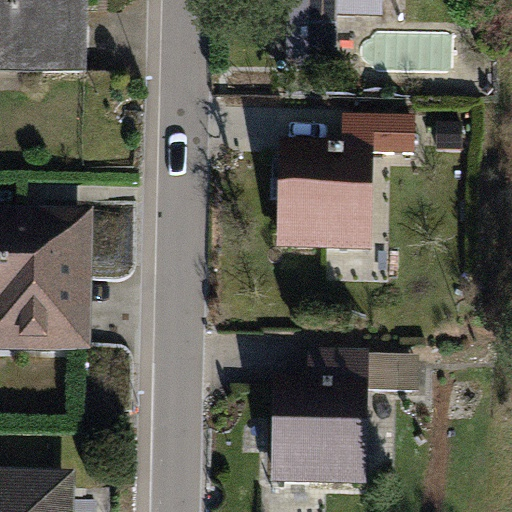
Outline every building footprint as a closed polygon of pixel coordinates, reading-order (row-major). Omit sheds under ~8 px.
[(87,0),(0,0),(0,66),(86,67),(87,0)] [(387,135),(285,135),(285,245),(387,245),(387,216),(387,135)] [(89,226),(0,223),(0,350),(85,352),(89,226)] [(308,399),(280,397),(275,484),(359,489),(366,362),(311,359),(308,399)] [(74,511),(75,485),(0,482),(0,511),(74,511)]
